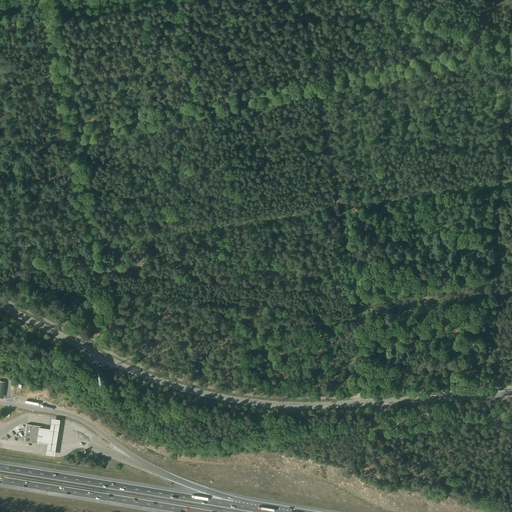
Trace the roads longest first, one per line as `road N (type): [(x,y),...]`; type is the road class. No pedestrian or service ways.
road 1 (tertiary): [(0,305),(144,375),(234,399),(316,405),(511,393)]
road 2 (track): [(511,180),(92,249),(109,352)]
road 3 (track): [(72,134),(511,40)]
road 4 (motorway): [(233,505),(0,467)]
road 5 (track): [(137,0),(49,13),(72,134)]
road 6 (track): [(0,262),(36,264),(92,249),(72,134)]
road 7 (track): [(339,210),(371,402)]
road 8 (motorway): [(0,481),(191,511)]
road 9 (track): [(383,0),(511,40)]
